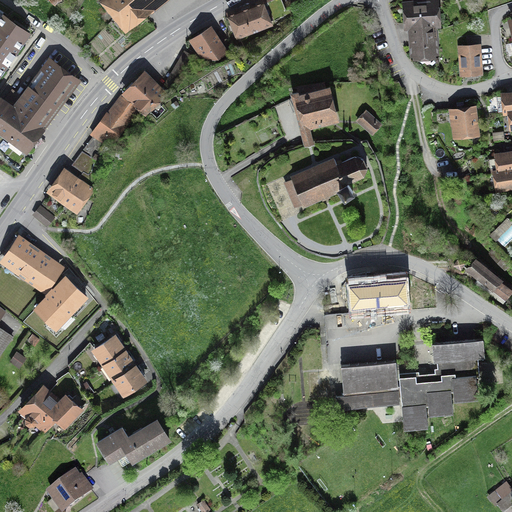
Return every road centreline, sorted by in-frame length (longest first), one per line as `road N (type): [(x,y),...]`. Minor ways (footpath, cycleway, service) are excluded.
road 1 (tertiary): [(318,280),(255,231),(216,182),(206,145),(223,103),(345,0)]
road 2 (tertiary): [(96,511),(234,404),(318,280)]
road 3 (residential): [(377,0),(403,60),(428,82),(460,91),(511,78)]
road 4 (primary): [(0,233),(103,89)]
road 5 (primary): [(103,89),(161,40),(229,0)]
road 6 (residential): [(103,307),(0,419)]
road 7 (tertiary): [(511,322),(389,253)]
road 8 (unclassified): [(3,0),(51,32),(103,89)]
